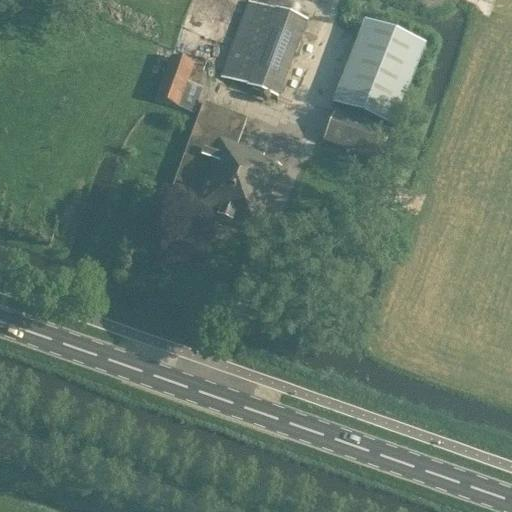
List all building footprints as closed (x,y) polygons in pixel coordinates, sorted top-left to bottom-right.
[(245,87),(277,99),(307,21),(275,9),(274,11),(248,0),(219,76),(246,86),(245,87)] [(423,46),(363,23),(332,105),(391,128),(423,46)] [(155,99),(193,112),(201,86),(188,82),(194,63),(170,55),(155,99)] [(263,159),(264,155),(236,145),(246,118),(203,102),(168,197),(193,207),(193,208),(256,231),(280,166),(276,164),(263,159)] [(322,141),(378,162),(390,131),(335,110),(322,141)]
